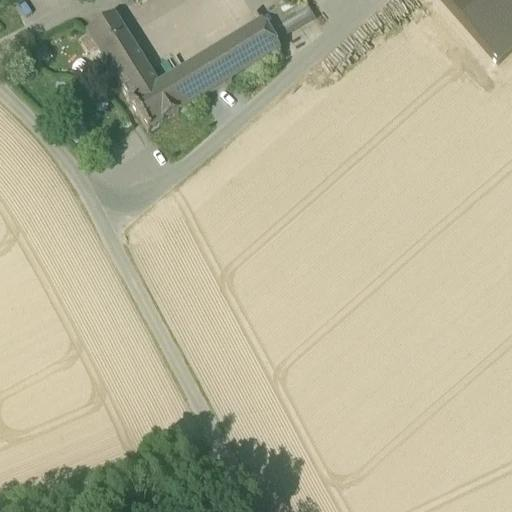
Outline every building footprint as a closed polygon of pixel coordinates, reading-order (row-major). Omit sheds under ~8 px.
[(260,25),(272,45),(314,21),(300,0),(298,0),(258,23),(259,26),(260,25)] [(511,0),(436,0),(496,68),(511,54),(511,0)] [(86,38),(95,52),(122,34),(112,18),(85,36),(86,38)] [(174,79),(191,108),(278,54),(272,45),(260,25),(259,26),(174,79)] [(146,133),(147,135),(191,108),(174,79),(157,89),(122,34),(95,52),(119,89),(147,133),(146,133)] [(125,159),(139,151),(130,135),(116,143),(125,159)]
